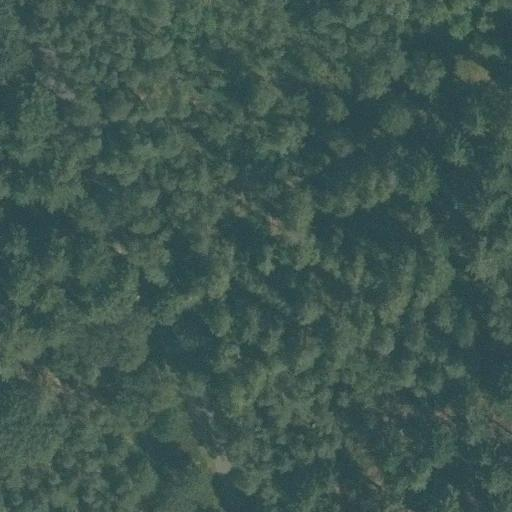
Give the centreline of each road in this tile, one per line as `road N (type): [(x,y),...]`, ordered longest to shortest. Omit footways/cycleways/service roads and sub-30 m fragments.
road 1 (track): [(0,354),(511,61)]
road 2 (unclassified): [(231,511),(13,0)]
road 3 (unknown): [(511,104),(481,73),(439,0)]
